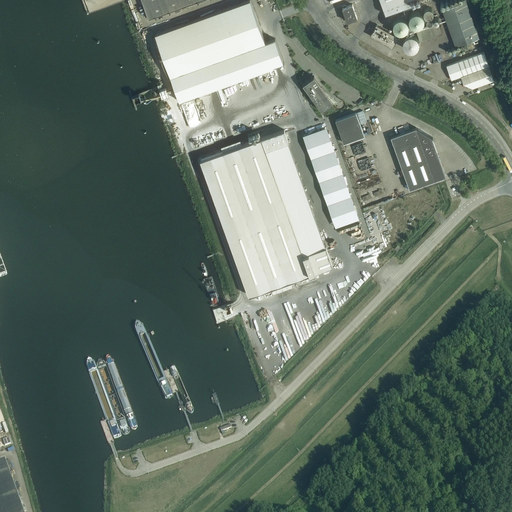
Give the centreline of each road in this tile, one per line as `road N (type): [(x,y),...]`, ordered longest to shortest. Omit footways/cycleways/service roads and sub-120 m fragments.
road 1 (unclassified): [(116,457),(132,473),(240,435),(458,216),(511,186)]
road 2 (unclassified): [(511,167),(472,115),(355,52),(310,0)]
road 3 (unknown): [(312,4),(276,19),(303,105),(298,124)]
